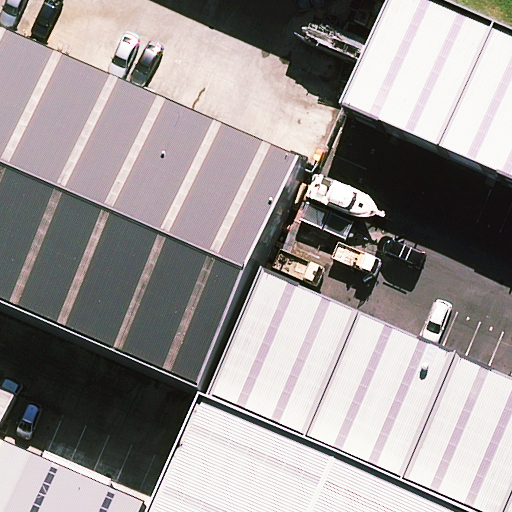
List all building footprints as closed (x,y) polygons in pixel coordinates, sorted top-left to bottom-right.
[(511,41),(421,0),(397,0),(348,107),(511,181),(511,41)] [(301,162),(0,25),(0,314),(192,402),(301,162)] [(511,511),(511,381),(273,273),(215,391),(487,511),(511,511)] [(487,511),(215,391),(160,511),(487,511)] [(0,511),(20,511),(46,455),(0,434),(0,511)]
